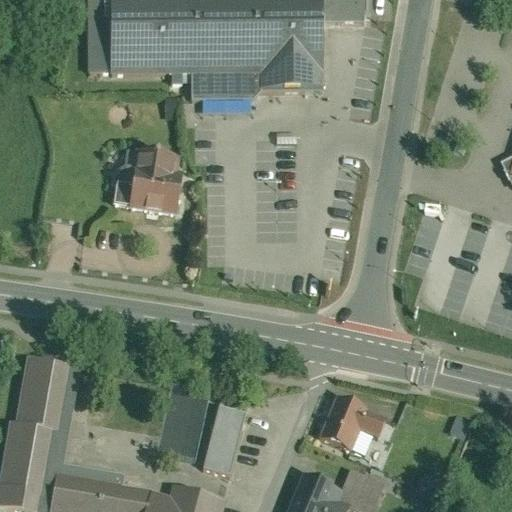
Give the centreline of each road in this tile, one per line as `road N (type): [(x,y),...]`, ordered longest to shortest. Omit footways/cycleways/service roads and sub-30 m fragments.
road 1 (secondary): [(355,354),(0,294)]
road 2 (residential): [(355,354),(420,0)]
road 3 (secondary): [(511,392),(355,354)]
